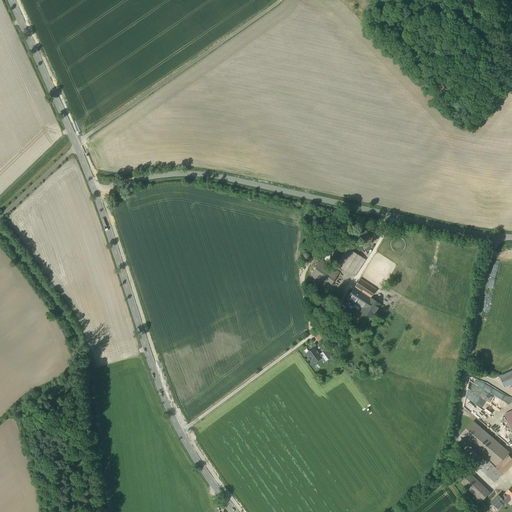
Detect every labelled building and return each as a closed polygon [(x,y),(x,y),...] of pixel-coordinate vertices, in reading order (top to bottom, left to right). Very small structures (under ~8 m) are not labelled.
[(364,262),(350,253),(340,268),(354,277),(364,262)] [(339,272),(321,260),(308,279),(327,291),(339,272)] [(363,309),(371,298),(371,297),(376,290),(376,289),(373,287),(369,285),(360,279),(355,287),(354,288),(348,298),(347,298),(348,299),(361,308),(362,309),(362,308),(363,309)] [(371,298),(363,309),(368,313),(367,315),(371,317),(372,316),(373,316),(373,315),(380,304),(371,298)] [(321,358),(320,355),(318,353),(317,351),(316,351),(314,348),(307,353),(306,354),(309,357),(308,357),(308,358),(309,357),(311,360),(310,360),(311,361),(311,360),(313,363),(313,364),(314,363),(321,358)] [(320,355),(321,358),(323,357),(326,361),(333,356),(328,349),(321,354),(320,355)] [(511,370),(500,376),(505,386),(511,382),(511,370)] [(509,453),(473,422),(461,436),(487,459),(497,467),(508,455),(509,453)] [(487,459),(479,467),(495,482),(511,464),(511,458),(508,455),(497,467),(487,459)] [(490,493),(470,474),(462,482),(482,501),(490,493)] [(506,501),(505,502),(507,503),(511,499),(505,494),(502,498),(506,501)] [(491,502),(498,509),(505,502),(506,501),(502,498),(499,495),(491,502)]
